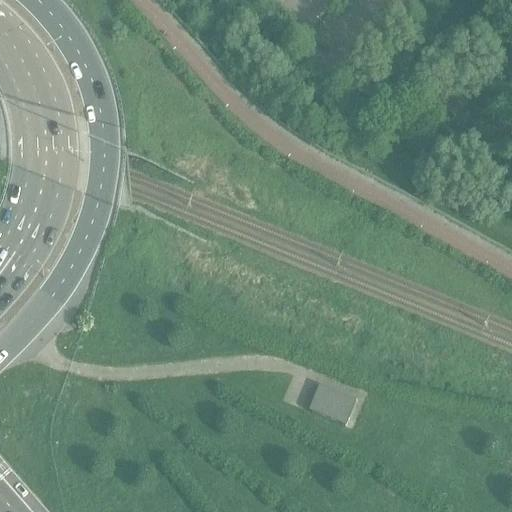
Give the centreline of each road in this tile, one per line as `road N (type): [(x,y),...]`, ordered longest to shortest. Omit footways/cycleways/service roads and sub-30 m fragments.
road 1 (tertiary): [(0,351),(69,272),(102,190),(99,98),(82,57),(37,0)]
road 2 (tertiary): [(0,55),(29,143),(19,208),(0,245)]
